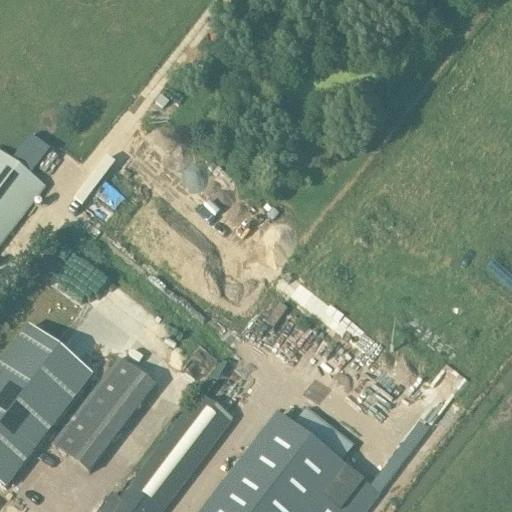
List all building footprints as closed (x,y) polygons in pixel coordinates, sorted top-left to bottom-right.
[(80,198),(114,156),(104,149),(70,191),(80,198)] [(0,151),(0,247),(46,187),(0,151)] [(0,370),(0,466),(18,480),(103,367),(40,318),(0,370)] [(155,387),(119,359),(53,446),(89,474),(155,387)] [(99,511),(165,511),(230,427),(197,401),(122,500),(113,493),(99,511)] [(278,417),(204,511),(318,511),(349,472),(278,417)]
